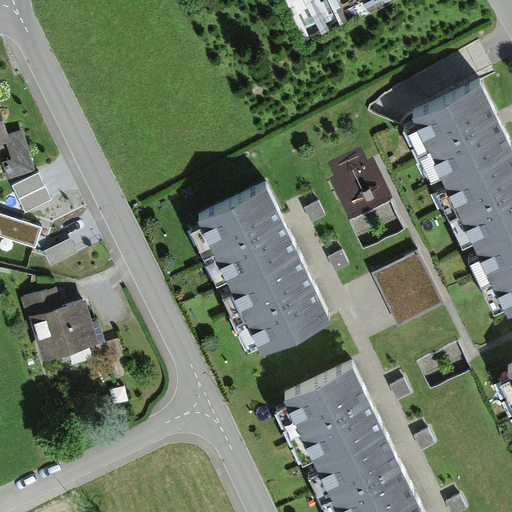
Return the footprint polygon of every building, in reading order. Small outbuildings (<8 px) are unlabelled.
[(511,298),(511,164),(476,87),(410,118),(497,305),(511,298)] [(8,135),(0,109),(0,144),(7,143),(12,160),(7,162),(11,177),(33,171),(21,131),(8,135)] [(40,173),(12,186),(25,212),(52,199),(40,173)] [(319,311),(260,186),(194,217),(253,342),(319,311)] [(43,226),(0,213),(0,236),(36,248),(43,226)] [(70,237),(43,251),(51,265),(78,252),(70,237)] [(413,243),(367,264),(397,327),(443,306),(413,243)] [(44,283),(22,291),(46,354),(98,335),(82,293),(52,305),(44,283)] [(411,511),(345,368),(279,399),(331,511),(411,511)]
